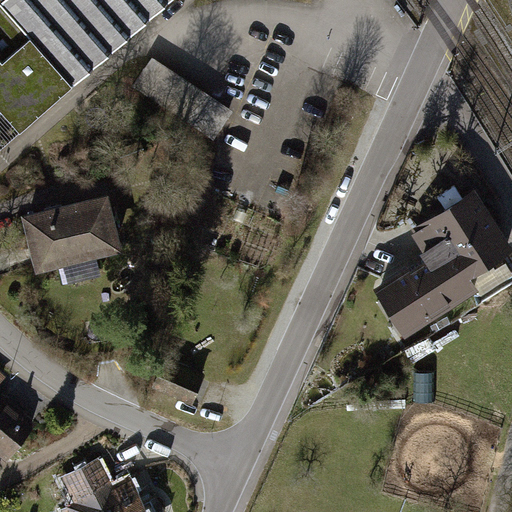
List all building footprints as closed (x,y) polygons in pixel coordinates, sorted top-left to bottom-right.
[(0,0),(0,147),(167,0),(0,0)] [(232,111),(154,59),(136,86),(214,137),(232,111)] [(435,255),(384,287),(408,326),(471,286),(462,272),(505,245),(472,193),(417,228),(435,255)] [(107,195),(28,215),(40,265),(119,245),(107,195)] [(151,383),(190,400),(199,379),(160,362),(151,383)] [(0,448),(7,455),(34,423),(0,395),(0,379),(2,377),(0,374),(0,448)] [(141,511),(110,451),(70,471),(90,511),(141,511)]
